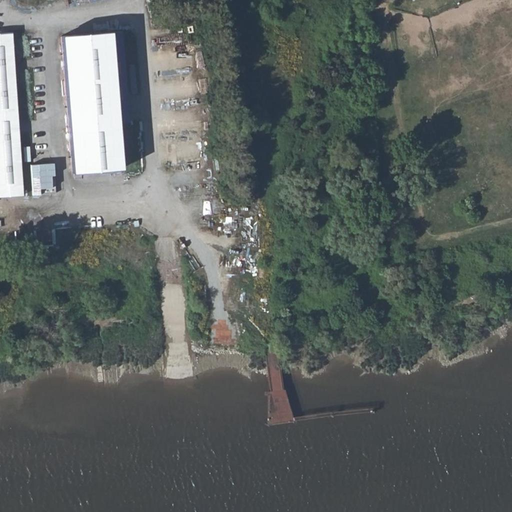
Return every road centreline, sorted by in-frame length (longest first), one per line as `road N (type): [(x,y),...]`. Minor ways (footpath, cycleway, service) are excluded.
road 1 (track): [(234,0),(269,117),(262,256),(272,367)]
road 2 (track): [(511,223),(433,248),(262,256)]
